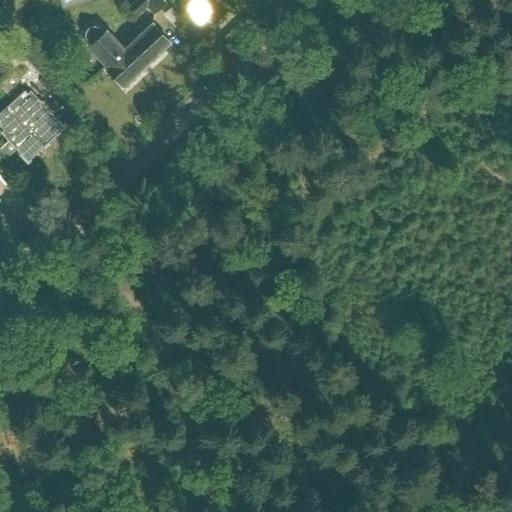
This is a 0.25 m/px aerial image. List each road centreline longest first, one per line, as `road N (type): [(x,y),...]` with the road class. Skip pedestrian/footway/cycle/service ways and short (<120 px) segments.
road 1 (residential): [(0,290),(253,52)]
road 2 (track): [(67,224),(144,317),(193,400),(209,511)]
